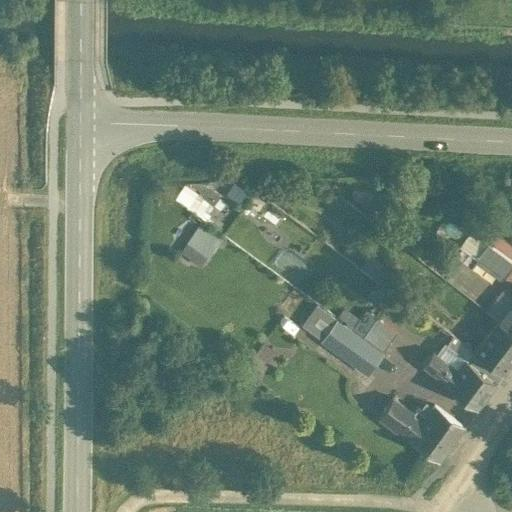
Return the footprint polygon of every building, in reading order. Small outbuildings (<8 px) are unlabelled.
[(398,177),(389,189),(399,196),(408,184),(398,177)] [(196,198),(190,207),(209,219),(215,210),(196,198)] [(201,224),(180,250),(202,268),(223,242),(201,224)] [(459,244),(476,255),(486,240),(470,229),(459,244)] [(511,262),(511,258),(486,240),(476,255),(504,275),(511,262)] [(445,276),(473,297),(488,276),(460,256),(445,276)] [(383,260),(373,274),(388,285),(398,270),(383,260)] [(485,281),(474,298),(485,305),(496,288),(485,281)] [(511,298),(498,317),(511,327),(511,298)] [(321,338),(336,319),(315,304),(301,323),(321,338)] [(367,309),(353,328),(363,335),(377,316),(367,309)] [(397,330),(377,316),(363,335),(383,350),(397,330)] [(511,356),(511,327),(498,317),(474,350),(502,370),(511,356)] [(361,337),(336,319),(321,338),(347,356),(361,337)] [(454,335),(439,354),(432,349),(422,363),(448,382),(447,383),(476,404),(495,379),(466,358),(473,349),(454,335)] [(381,352),(361,337),(347,356),(367,371),(381,352)] [(474,350),(473,349),(466,358),(495,379),(502,370),(474,350)] [(253,356),(242,373),(254,380),(265,363),(253,356)] [(412,410),(392,396),(380,412),(400,427),(412,410)] [(463,424),(434,403),(427,412),(417,405),(413,411),(412,410),(400,427),(411,435),(439,456),(463,424)]
